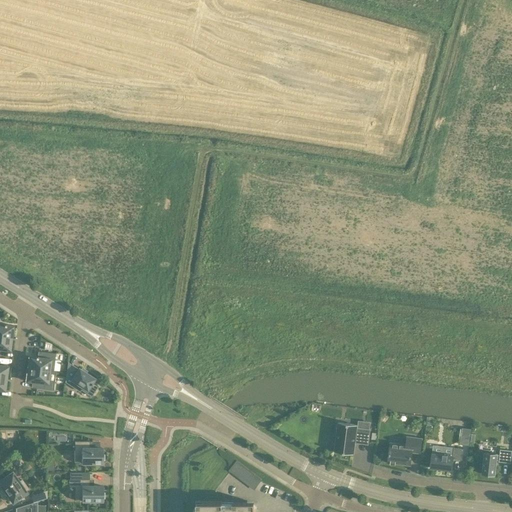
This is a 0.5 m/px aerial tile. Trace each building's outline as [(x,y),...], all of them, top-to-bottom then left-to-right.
[(0,335),(11,337),(13,326),(5,325),(5,324),(4,324),(4,325),(0,324),(0,335)] [(0,335),(0,348),(9,350),(11,337),(0,335)] [(49,370),(51,359),(55,360),(55,354),(43,352),(43,358),(38,357),(38,356),(36,356),(36,357),(29,356),(27,367),(49,370)] [(67,363),(65,383),(66,382),(69,384),(79,391),(80,389),(91,396),(97,387),(92,385),(93,384),(91,383),(94,379),(90,376),(90,375),(85,372),(85,373),(79,369),(77,371),(68,365),(68,363),(67,363)] [(49,370),(27,367),(26,381),(40,382),(39,388),(51,390),(51,384),(48,383),(49,370)] [(338,422),(334,452),(353,454),(355,442),(368,444),(369,430),(356,428),(357,425),(338,422)] [(406,445),(390,442),(387,462),(390,462),(390,463),(395,464),(395,463),(410,465),(412,452),(420,453),(422,438),(407,436),(406,445)] [(98,462),(103,462),(103,460),(104,460),(104,454),(103,454),(103,448),(89,448),(89,441),(74,441),(74,462),(88,462),(88,464),(98,464),(98,462)] [(432,453),(430,468),(451,470),(453,459),(462,460),(463,449),(453,447),(452,455),(432,453)] [(490,451),(482,450),(481,459),(483,459),(481,474),(495,475),(497,460),(498,460),(498,462),(510,463),(511,450),(500,449),(499,455),(497,454),(497,453),(490,452),(490,451)] [(26,492),(24,489),(27,487),(21,480),(19,482),(12,472),(0,479),(0,485),(12,502),(26,492)] [(103,498),(104,498),(104,492),(103,492),(103,486),(89,486),(89,479),(68,479),(68,487),(74,487),(74,500),(88,500),(88,503),(98,502),(98,500),(103,500),(103,498)] [(33,502),(47,498),(47,491),(31,496),(33,502)] [(36,511),(36,501),(23,506),(22,511),(36,511)] [(253,511),(254,502),(222,502),(202,502),(201,511),(253,511)]
